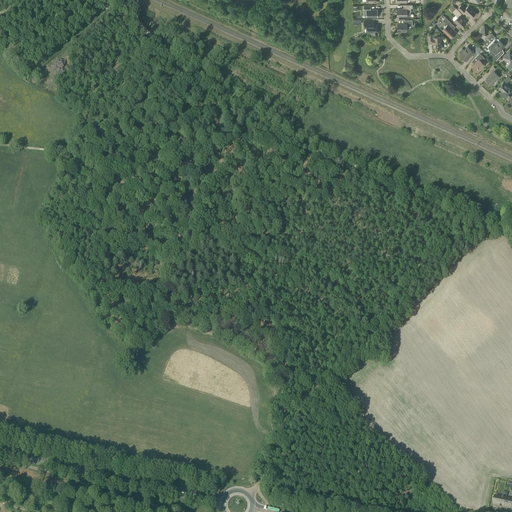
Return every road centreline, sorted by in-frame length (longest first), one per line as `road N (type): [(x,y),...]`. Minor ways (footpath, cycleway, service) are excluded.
road 1 (track): [(500,225),(293,142),(138,24)]
road 2 (track): [(414,269),(380,322),(355,337),(311,390),(257,485)]
road 3 (primary): [(222,501),(0,451)]
